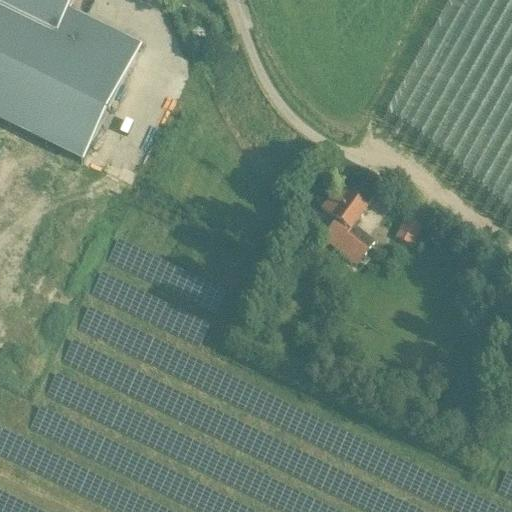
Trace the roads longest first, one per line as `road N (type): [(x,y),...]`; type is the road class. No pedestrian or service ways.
road 1 (residential): [(356,157),(316,139),(279,105),(233,0)]
road 2 (track): [(356,157),(399,162),(416,173),(455,218),(511,260)]
